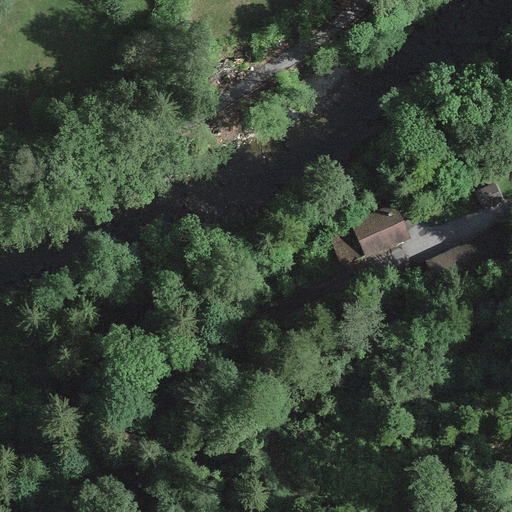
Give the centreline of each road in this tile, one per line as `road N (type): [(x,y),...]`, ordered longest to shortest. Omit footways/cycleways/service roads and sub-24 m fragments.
road 1 (unclassified): [(90,511),(163,414),(282,313),(511,208)]
road 2 (unclassified): [(0,199),(154,146),(371,0)]
